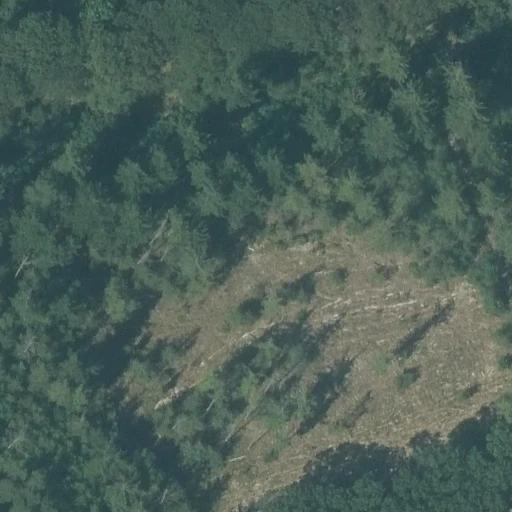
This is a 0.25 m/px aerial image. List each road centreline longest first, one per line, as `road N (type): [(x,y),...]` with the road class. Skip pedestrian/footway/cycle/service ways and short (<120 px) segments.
road 1 (track): [(432,0),(0,86)]
road 2 (unknown): [(511,316),(412,41),(385,11)]
road 3 (unknown): [(511,447),(324,511)]
